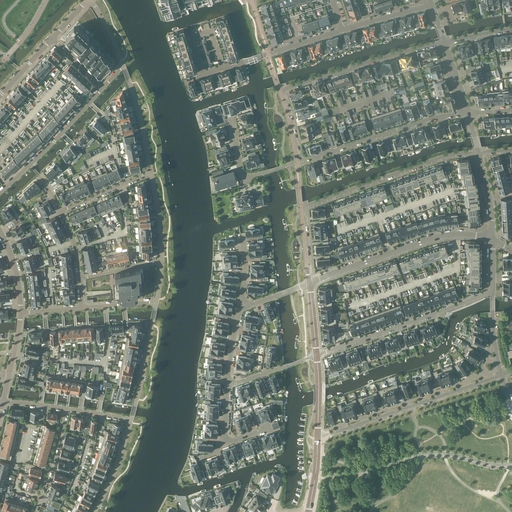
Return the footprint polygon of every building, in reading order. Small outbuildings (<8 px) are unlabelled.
[(159,0),(160,1),(162,8),(162,9),(163,9),(164,15),(166,15),(167,14),(170,13),(182,10),(182,9),(209,0),(159,0)] [(291,8),(288,0),(282,0),(286,10),(291,8)] [(390,0),(383,2),(385,9),(394,7),(391,0),(390,0)] [(471,10),(468,1),(467,0),(462,2),(459,3),(451,6),(454,13),(462,10),(461,7),(463,7),(465,12),(471,10)] [(491,8),(489,0),(484,0),(484,1),(481,2),(481,3),(482,10),(483,10),(491,8)] [(489,0),(491,8),(491,9),(497,8),(496,6),(500,5),(499,0),(489,0)] [(359,6),(358,1),(359,1),(347,5),(348,9),(359,6)] [(275,8),(274,2),(271,3),(271,2),(266,4),(261,5),(261,6),(261,7),(262,12),(275,8)] [(385,9),(383,2),(374,5),(376,12),(385,9)] [(358,7),(359,6),(348,9),(350,14),(360,11),(358,7)] [(277,13),(275,8),(262,12),(264,17),(277,13)] [(361,16),(360,11),(350,14),(351,19),(361,16)] [(427,24),(424,12),(418,14),(419,16),(420,20),(416,21),(417,26),(427,24)] [(277,13),(264,17),(265,22),(266,22),(279,18),(278,18),(277,18),(276,14),(277,13)] [(331,26),(327,14),(321,15),(325,28),(331,26)] [(325,28),(321,15),(321,17),(317,18),(320,29),(325,28)] [(221,18),(216,20),(217,23),(217,24),(218,24),(218,26),(231,22),(229,16),(225,17),(225,16),(225,17),(224,16),(222,17),(222,18),(221,18)] [(417,26),(416,21),(413,22),(411,16),(406,17),(405,17),(408,29),(417,26)] [(408,29),(405,17),(401,18),(400,19),(401,25),(398,25),(399,32),(400,32),(399,31),(408,29)] [(280,23),(279,18),(266,22),(267,28),(280,23)] [(320,29),(317,18),(316,18),(317,19),(312,21),(315,31),(320,29)] [(310,33),(306,20),(301,22),(304,34),(310,33)] [(315,31),(312,21),(307,22),(306,20),(310,33),(315,31)] [(399,32),(398,25),(394,26),(393,21),(390,21),(389,21),(387,22),(390,35),(396,33),(399,32)] [(231,22),(218,26),(220,32),(233,28),(231,22)] [(390,35),(387,22),(384,22),(384,23),(381,24),(383,29),(379,30),(381,37),(390,35)] [(282,29),(280,23),(267,28),(268,31),(269,32),(269,33),(282,29)] [(77,51),(77,52),(90,38),(77,26),(66,39),(79,50),(77,51)] [(381,37),(379,30),(376,31),(374,26),(369,27),(368,27),(372,39),(381,36),(381,37)] [(372,39),(368,27),(363,29),(365,35),(361,36),(363,41),(366,40),(372,39)] [(233,28),(220,32),(220,33),(221,35),(221,36),(222,38),(235,34),(233,28)] [(282,34),(281,29),(282,29),(269,33),(270,38),(282,34)] [(175,37),(175,39),(185,36),(185,34),(184,30),(178,31),(175,32),(174,33),(173,33),(173,34),(174,34),(175,37),(174,37),(175,37)] [(363,41),(361,36),(358,37),(356,31),(351,33),(350,33),(354,44),(359,42),(363,41)] [(354,44),(350,33),(346,34),(345,35),(346,40),(343,41),(345,48),(345,47),(348,46),(354,44)] [(235,34),(222,38),(224,44),(237,40),(235,34)] [(284,39),(282,34),(270,38),(271,38),(272,43),(273,43),(273,44),(278,42),(283,41),(283,40),(284,39)] [(185,36),(175,39),(176,41),(176,42),(177,45),(188,42),(187,42),(185,36)] [(345,48),(343,41),(340,42),(338,37),(335,38),(335,37),(332,38),(336,51),(342,49),(345,48)] [(90,38),(77,52),(90,63),(88,64),(89,64),(101,51),(89,40),(90,38)] [(336,51),(332,38),(329,39),(329,40),(326,40),(328,46),(325,47),(327,53),(335,50),(336,51)] [(483,40),(486,51),(492,50),(490,39),(483,40)] [(237,40),(224,44),(224,46),(225,47),(226,50),(225,50),(239,46),(237,40)] [(480,52),(486,51),(483,40),(477,41),(478,46),(474,47),(476,53),(480,53),(480,52)] [(179,51),(189,48),(189,46),(187,42),(188,42),(177,45),(177,46),(179,51)] [(327,53),(325,47),(322,48),(320,43),(314,44),(318,56),(323,54),(327,53)] [(468,43),(464,45),(468,56),(468,58),(476,55),(474,49),(472,49),(470,44),(468,44),(468,43)] [(318,56),(314,44),(308,46),(310,52),(307,53),(309,60),(309,58),(312,57),(318,56)] [(468,56),(464,45),(464,44),(458,46),(462,58),(468,56)] [(239,46),(225,50),(226,50),(226,51),(228,56),(240,52),(239,46)] [(50,53),(59,61),(63,57),(54,48),(50,53)] [(181,57),(191,54),(189,48),(179,51),(179,52),(181,57)] [(309,60),(307,53),(304,54),(302,48),(296,50),(300,62),(306,61),(309,60)] [(439,54),(437,49),(435,50),(435,49),(432,50),(427,51),(428,51),(424,52),(426,58),(432,57),(433,60),(437,59),(436,56),(437,56),(436,54),(439,54)] [(300,62),(296,50),(292,51),(290,52),(292,58),(289,59),(291,64),(299,61),(300,63),(300,62)] [(101,51),(89,64),(101,76),(112,64),(100,52),(101,51)] [(240,52),(228,56),(228,58),(229,62),(235,61),(235,60),(238,59),(238,60),(239,59),(240,59),(242,58),(240,52)] [(55,66),(59,61),(50,53),(46,57),(55,66)] [(183,63),(193,60),(192,57),(192,56),(191,54),(181,57),(181,58),(183,63)] [(291,64),(289,59),(286,60),(284,54),(278,56),(281,67),(287,65),(291,64)] [(409,56),(405,57),(408,67),(408,70),(417,67),(418,67),(416,61),(413,62),(411,55),(409,56)] [(46,57),(42,62),(51,70),(55,66),(46,57)] [(401,65),(398,66),(399,72),(403,71),(402,69),(408,67),(405,57),(401,57),(401,58),(399,58),(401,65)] [(396,59),(389,61),(393,74),(399,72),(398,66),(396,59)] [(184,67),(185,69),(195,66),(193,60),(183,63),(183,64),(184,67)] [(389,61),(384,62),(387,73),(388,75),(393,74),(389,61)] [(51,70),(42,62),(40,64),(38,66),(47,75),(51,70)] [(384,62),(378,64),(381,75),(387,73),(384,62)] [(434,65),(433,65),(427,67),(429,73),(430,72),(441,69),(439,63),(435,64),(435,65),(434,65)] [(67,77),(75,68),(71,64),(63,73),(67,77)] [(378,64),(372,66),(375,77),(381,75),(378,64)] [(471,72),(472,75),(473,77),(486,73),(484,67),(481,68),(480,64),(474,66),(476,70),(471,71),(471,72)] [(43,79),(47,75),(38,66),(34,71),(43,79)] [(195,68),(195,66),(185,69),(185,71),(185,72),(186,72),(187,75),(186,75),(187,76),(188,75),(188,76),(188,75),(191,74),(192,74),(197,72),(196,69),(196,68),(195,68)] [(238,74),(235,75),(236,80),(245,78),(245,76),(244,73),(243,71),(244,71),(243,71),(242,68),(243,68),(242,68),(242,66),(241,67),(240,67),(238,68),(237,68),(236,68),(238,74)] [(366,68),(364,69),(367,79),(368,81),(374,79),(370,66),(366,68)] [(67,77),(68,76),(72,80),(79,71),(75,68),(67,77)] [(362,69),(358,70),(361,81),(367,79),(364,69),(362,69)] [(441,69),(430,72),(432,78),(443,74),(441,69)] [(224,72),(227,83),(230,83),(230,82),(233,82),(233,81),(236,80),(235,75),(231,76),(230,70),(228,71),(227,71),(225,72),(224,72)] [(354,71),(352,72),(356,85),(362,83),(361,81),(358,70),(354,71)] [(43,79),(34,71),(30,75),(39,84),(39,83),(38,83),(42,79),(43,79)] [(76,82),(75,84),(83,75),(79,71),(72,80),(73,79),(76,82)] [(220,79),(217,80),(219,86),(222,85),(225,84),(227,83),(224,72),(223,72),(221,73),(220,73),(218,74),(220,79)] [(488,79),(486,73),(473,77),(474,79),(473,79),(475,83),(480,81),(481,85),(486,83),(485,79),(488,79)] [(347,75),(344,76),(347,87),(353,85),(350,74),(347,75)] [(35,88),(39,84),(30,75),(26,80),(35,88)] [(75,84),(79,88),(87,79),(83,75),(75,84)] [(206,78),(210,89),(212,88),(214,88),(215,87),(219,86),(217,80),(214,81),(212,76),(210,76),(209,76),(209,77),(207,77),(206,77),(206,78)] [(341,77),(338,78),(342,88),(347,87),(344,76),(340,77),(341,77)] [(202,85),(199,86),(201,93),(204,92),(210,90),(210,89),(206,78),(206,77),(206,78),(203,79),(203,78),(202,79),(203,79),(201,79),(202,85)] [(336,78),(332,79),(336,90),(342,88),(338,78),(336,79),(336,78)] [(91,82),(87,79),(79,88),(83,92),(91,82)] [(330,80),(326,81),(330,92),(336,90),(332,79),(332,80),(330,80)] [(25,80),(22,84),(29,90),(33,86),(25,80)] [(445,80),(433,84),(435,90),(447,86),(447,85),(446,82),(445,80)] [(190,83),(188,83),(189,84),(188,85),(189,85),(190,88),(189,88),(190,88),(190,90),(191,93),(192,96),(198,95),(198,94),(201,93),(199,86),(196,87),(195,84),(194,81),(193,82),(190,83),(190,82),(189,83),(190,83)] [(322,82),(318,83),(322,96),(328,94),(324,81),(322,82)] [(91,82),(83,92),(87,95),(96,86),(91,82)] [(314,84),(312,85),(314,92),(316,98),(322,96),(318,83),(314,84)] [(448,89),(447,86),(435,90),(437,95),(449,91),(449,90),(448,90),(449,89),(448,89)] [(19,87),(15,92),(24,100),(28,96),(19,87)] [(292,92),(289,93),(290,94),(289,94),(291,98),(291,99),(294,98),(295,98),(297,97),(303,95),(302,94),(303,94),(301,90),(301,89),(295,91),(295,90),(292,91),(292,92)] [(116,97),(117,99),(114,100),(116,104),(126,102),(122,91),(117,97),(116,97)] [(10,96),(20,105),(24,100),(15,92),(10,96)] [(77,106),(81,102),(72,94),(68,98),(77,106),(78,106),(77,106)] [(446,103),(454,100),(455,100),(453,96),(452,94),(450,95),(450,94),(442,97),(444,103),(446,103)] [(483,95),(473,96),(475,103),(478,102),(478,105),(479,105),(479,106),(483,105),(483,95)] [(6,101),(16,109),(20,105),(10,96),(6,101)] [(65,102),(74,110),(77,106),(68,98),(69,99),(66,103),(65,102)] [(306,99),(294,102),(296,108),(308,105),(306,99)] [(425,109),(426,112),(426,113),(427,112),(428,114),(432,112),(432,111),(433,111),(433,110),(429,100),(429,99),(423,101),(423,102),(424,105),(425,109)] [(231,102),(222,106),(224,114),(225,114),(231,112),(231,113),(231,114),(232,114),(237,113),(236,112),(239,111),(238,110),(246,107),(244,103),(243,100),(240,101),(239,101),(239,100),(232,102),(231,102)] [(458,110),(457,107),(456,107),(454,100),(446,103),(447,107),(449,106),(450,109),(451,112),(454,111),(458,110)] [(2,105),(12,113),(16,109),(6,101),(2,105)] [(416,101),(410,102),(411,106),(414,117),(420,115),(417,104),(416,101)] [(74,110),(65,102),(61,106),(70,114),(73,110),(74,110)] [(126,102),(116,104),(117,110),(115,111),(127,108),(126,102)] [(409,103),(401,105),(402,109),(404,117),(407,116),(408,119),(414,117),(411,106),(410,106),(409,103)] [(0,107),(0,110),(8,118),(12,113),(2,105),(0,107)] [(70,114),(61,106),(62,107),(59,111),(57,109),(66,118),(70,114)] [(219,107),(204,112),(209,127),(216,125),(213,115),(215,114),(215,115),(221,113),(219,107)] [(115,111),(117,117),(129,113),(127,108),(115,111)] [(404,120),(400,108),(394,110),(398,122),(404,120)] [(57,109),(53,113),(62,122),(66,118),(57,109)] [(304,110),(297,112),(297,114),(298,117),(299,119),(302,118),(305,117),(310,116),(310,114),(309,111),(309,109),(304,110)] [(398,122),(394,110),(388,112),(392,124),(398,122)] [(247,115),(239,118),(240,122),(239,122),(241,128),(253,124),(253,123),(252,119),(251,119),(251,118),(250,119),(249,115),(253,114),(252,111),(247,113),(247,115)] [(392,124),(388,112),(383,114),(387,126),(392,124)] [(117,117),(119,116),(121,122),(118,122),(118,123),(130,119),(129,113),(117,117)] [(387,126),(383,114),(377,116),(381,128),(387,126)] [(381,128),(377,116),(371,118),(375,129),(381,128)] [(61,123),(54,117),(50,121),(49,119),(48,119),(58,128),(61,123)] [(490,127),(489,118),(483,119),(483,121),(481,121),(483,128),(489,127),(490,127)] [(45,123),(54,132),(58,128),(48,119),(45,123)] [(96,119),(90,126),(100,136),(106,128),(96,119)] [(130,119),(118,123),(120,128),(132,125),(130,119)] [(358,122),(362,134),(368,132),(364,120),(358,122)] [(459,131),(463,130),(460,121),(459,121),(455,122),(449,124),(450,126),(446,128),(449,135),(452,134),(451,131),(458,129),(459,131)] [(358,122),(353,124),(357,135),(362,134),(358,122)] [(45,123),(46,125),(43,129),(41,127),(50,135),(54,132),(45,123)] [(302,131),(302,132),(315,129),(314,123),(301,126),(301,127),(300,127),(301,131),(302,131)] [(351,137),(357,135),(353,124),(347,126),(351,137)] [(444,127),(441,129),(439,124),(432,126),(433,129),(432,129),(433,132),(434,132),(436,137),(442,135),(443,137),(447,135),(444,127)] [(132,125),(120,128),(122,134),(134,131),(132,125)] [(345,125),(338,127),(343,140),(344,140),(344,141),(348,139),(348,138),(349,138),(345,125)] [(47,140),(50,135),(41,127),(37,131),(47,140)] [(216,128),(205,132),(206,135),(210,134),(213,140),(214,140),(214,141),(216,140),(217,144),(224,142),(222,137),(225,136),(223,131),(221,132),(220,130),(217,131),(216,128)] [(420,129),(417,130),(421,141),(420,141),(421,143),(427,141),(431,140),(428,132),(425,133),(423,128),(419,129),(420,129)] [(317,136),(315,129),(302,132),(302,133),(303,137),(303,139),(317,136)] [(421,141),(417,130),(415,131),(412,132),(411,132),(413,137),(410,138),(412,144),(415,143),(420,141),(421,141)] [(81,137),(78,140),(79,141),(76,143),(82,148),(87,143),(86,142),(91,136),(87,132),(86,133),(85,133),(82,136),(81,137)] [(328,134),(329,136),(331,142),(332,145),(333,145),(337,144),(338,143),(337,140),(338,140),(337,137),(336,137),(335,132),(333,133),(333,132),(329,133),(329,134),(328,134)] [(32,136),(41,145),(45,142),(37,133),(32,136)] [(122,136),(123,142),(135,140),(134,133),(122,136)] [(253,133),(244,136),(245,139),(242,139),(245,149),(255,146),(254,142),(256,141),(253,133)] [(412,144),(410,138),(406,139),(405,134),(404,134),(401,135),(399,136),(403,148),(408,146),(408,147),(412,146),(412,144)] [(37,149),(41,145),(32,136),(29,140),(37,149)] [(403,148),(399,136),(397,137),(393,138),(394,143),(391,144),(390,144),(392,151),(393,151),(394,152),(397,150),(403,148)] [(37,149),(29,140),(25,144),(33,153),(37,149)] [(123,142),(124,148),(136,145),(135,140),(123,142)] [(377,143),(381,155),(391,152),(389,145),(385,146),(384,141),(377,143)] [(26,146),(22,149),(29,156),(33,153),(25,144),(24,144),(26,146)] [(322,149),(323,149),(321,144),(320,144),(310,147),(309,147),(308,148),(310,154),(311,153),(312,153),(315,152),(319,151),(322,150),(322,149)] [(138,151),(136,145),(124,148),(125,154),(138,151)] [(218,149),(219,152),(217,153),(219,158),(221,165),(231,162),(229,155),(228,149),(227,150),(226,146),(218,149)] [(363,151),(361,151),(362,155),(364,154),(366,160),(376,157),(374,150),(371,151),(369,146),(362,148),(363,151)] [(80,156),(82,153),(78,149),(76,152),(70,147),(63,155),(62,156),(69,162),(69,161),(77,153),(80,156)] [(25,160),(29,156),(22,149),(18,153),(18,152),(17,152),(25,160)] [(255,151),(250,153),(251,156),(248,157),(249,160),(246,162),(248,168),(252,167),(252,168),(256,167),(256,166),(257,165),(255,161),(260,159),(258,153),(256,154),(255,151)] [(360,162),(358,155),(355,156),(353,151),(347,153),(351,165),(360,162)] [(13,156),(21,164),(25,160),(17,152),(13,156)] [(351,165),(347,153),(341,155),(342,159),(339,160),(341,167),(342,168),(345,167),(345,166),(348,166),(351,165)] [(341,167),(339,160),(336,161),(335,157),(329,159),(328,159),(333,172),(332,169),(338,168),(341,167)] [(13,159),(9,163),(15,169),(19,165),(13,159)] [(333,172),(328,159),(323,161),(324,166),(321,167),(323,173),(326,172),(327,174),(333,172)] [(15,169),(9,163),(5,166),(11,173),(15,169)] [(47,173),(53,178),(61,168),(56,163),(55,164),(54,163),(52,166),(53,167),(47,173)] [(141,169),(140,163),(127,165),(129,171),(126,172),(128,175),(136,171),(136,170),(141,169)] [(311,178),(321,174),(318,167),(315,168),(314,164),(310,165),(307,166),(307,169),(311,178)] [(438,167),(435,168),(439,178),(445,176),(441,165),(438,167)] [(7,177),(11,173),(5,166),(1,170),(7,177)] [(435,168),(435,167),(431,168),(432,169),(429,170),(432,181),(433,180),(432,179),(438,177),(439,178),(435,168)] [(112,171),(116,180),(122,178),(118,169),(112,171)] [(223,169),(212,172),(213,177),(215,176),(216,178),(215,179),(216,180),(218,188),(228,185),(228,184),(231,183),(236,182),(232,171),(233,170),(224,173),(223,169)] [(429,170),(428,169),(425,170),(425,171),(422,172),(426,183),(432,181),(429,170)] [(108,173),(107,172),(112,182),(116,180),(112,171),(108,173)] [(472,171),(470,171),(460,173),(461,179),(463,178),(473,177),(472,171)] [(102,173),(107,184),(112,182),(107,172),(102,174),(102,173)] [(426,183),(422,172),(419,174),(416,175),(419,184),(425,182),(426,183)] [(102,187),(107,184),(102,173),(97,175),(102,187)] [(91,177),(96,189),(102,187),(97,175),(91,177)] [(419,184),(416,175),(413,176),(409,177),(413,189),(413,186),(419,184)] [(413,189),(409,177),(406,178),(403,179),(407,191),(413,189)] [(407,191),(403,179),(400,180),(396,182),(400,193),(407,191)] [(84,194),(89,192),(84,181),(79,183),(84,194)] [(84,181),(89,192),(94,190),(90,181),(85,183),(84,181)] [(24,191),(30,198),(40,188),(34,182),(30,186),(30,185),(28,188),(24,191)] [(137,193),(146,191),(144,182),(137,185),(138,192),(137,192),(137,193)] [(400,193),(396,182),(393,183),(390,184),(393,193),(399,191),(400,193)] [(74,185),(79,197),(84,194),(79,183),(78,183),(79,185),(75,187),(74,185)] [(74,199),(79,197),(74,185),(69,187),(74,199)] [(380,188),(378,188),(377,188),(381,199),(388,197),(384,186),(380,187),(380,188)] [(69,190),(65,192),(69,201),(74,199),(69,187),(68,188),(69,190)] [(377,188),(378,188),(377,187),(374,189),(374,190),(371,191),(375,202),(375,200),(381,198),(381,199),(377,188)] [(371,191),(371,190),(367,191),(368,192),(365,193),(364,193),(369,205),(374,203),(375,202),(371,191)] [(137,200),(147,199),(146,191),(137,193),(138,200),(137,200)] [(64,203),(69,201),(65,192),(60,194),(64,203)] [(369,205),(364,193),(361,194),(358,195),(362,207),(362,206),(368,204),(368,205),(369,205)] [(123,203),(126,202),(124,197),(121,199),(119,194),(113,197),(119,208),(124,206),(123,203)] [(266,204),(265,199),(264,194),(260,195),(260,196),(252,197),(252,195),(248,196),(247,194),(241,195),(242,197),(240,197),(237,198),(236,198),(237,205),(238,205),(239,205),(240,209),(241,209),(242,209),(243,210),(245,209),(245,208),(246,208),(253,207),(253,206),(259,205),(262,205),(266,204)] [(362,207),(358,195),(355,196),(355,197),(352,198),(351,198),(356,209),(359,208),(362,207)] [(113,210),(119,208),(113,197),(108,199),(113,210)] [(356,209),(351,198),(349,199),(345,200),(349,211),(355,208),(355,210),(356,209)] [(108,199),(103,201),(108,213),(113,210),(108,199)] [(147,199),(137,200),(138,207),(136,207),(136,208),(148,206),(147,199)] [(349,211),(345,200),(342,201),(339,202),(338,202),(342,213),(349,211)] [(47,201),(38,205),(41,210),(50,206),(47,201)] [(97,204),(102,215),(108,213),(103,201),(97,204)] [(342,213),(338,202),(336,204),(332,205),(336,215),(342,213)] [(93,215),(98,213),(94,205),(89,207),(93,215)] [(50,206),(41,210),(44,216),(53,211),(50,206)] [(88,217),(93,215),(89,207),(84,209),(88,217)] [(320,219),(326,219),(325,208),(320,209),(316,209),(312,209),(312,211),(312,212),(312,215),(313,215),(313,217),(320,216),(320,219)] [(83,219),(88,217),(84,209),(80,211),(83,219)] [(75,213),(79,221),(83,219),(80,211),(75,213)] [(5,218),(9,224),(11,222),(13,225),(15,223),(11,218),(13,215),(10,213),(5,218)] [(74,224),(79,221),(75,213),(70,215),(74,224)] [(47,228),(58,222),(55,217),(44,222),(47,228)] [(436,228),(433,217),(427,219),(428,220),(431,230),(436,228)] [(327,230),(327,224),(325,224),(325,220),(319,221),(319,224),(314,225),(314,226),(313,226),(314,229),(315,229),(315,231),(327,230)] [(431,230),(428,220),(422,222),(425,232),(431,230)] [(411,224),(411,221),(405,223),(406,226),(410,236),(413,235),(413,234),(415,234),(411,224)] [(58,222),(47,228),(49,233),(61,228),(58,222)] [(417,223),(417,222),(411,224),(415,234),(417,233),(417,234),(420,233),(420,232),(417,223)] [(425,232),(422,222),(417,223),(420,232),(420,233),(425,232)] [(21,226),(12,230),(15,235),(23,231),(21,226)] [(401,227),(401,226),(396,228),(400,240),(403,238),(404,237),(401,227)] [(406,226),(401,227),(404,237),(406,237),(410,236),(406,226)] [(49,233),(52,238),(63,233),(61,228),(49,233)] [(259,228),(245,230),(246,237),(256,235),(257,238),(262,237),(262,235),(259,235),(259,228)] [(400,240),(396,228),(390,230),(391,231),(394,241),(396,240),(396,241),(400,240)] [(80,238),(91,234),(89,229),(78,233),(80,238)] [(328,240),(327,230),(315,231),(315,233),(315,234),(314,234),(315,237),(320,237),(321,240),(328,240)] [(391,231),(386,233),(389,243),(393,242),(392,242),(394,241),(391,231)] [(66,239),(63,233),(52,238),(52,239),(54,238),(57,243),(66,239)] [(383,245),(378,233),(373,235),(374,237),(377,247),(383,245)] [(80,238),(82,243),(91,240),(89,235),(91,234),(80,238)] [(17,241),(20,247),(31,242),(29,237),(17,241)] [(374,237),(369,239),(372,249),(375,248),(377,247),(374,237)] [(220,247),(218,247),(218,251),(224,250),(223,247),(234,246),(233,239),(220,241),(220,247)] [(364,241),(364,240),(363,239),(358,241),(358,242),(362,252),(365,251),(367,250),(364,241)] [(372,249),(369,239),(364,240),(364,241),(367,250),(369,250),(370,249),(372,249)] [(257,243),(248,244),(249,250),(260,249),(260,243),(262,243),(262,240),(256,240),(257,243)] [(329,251),(328,241),(322,241),(322,245),(316,246),(316,247),(315,248),(315,251),(316,251),(316,253),(320,252),(324,252),(329,251)] [(20,247),(22,253),(31,249),(29,244),(31,243),(31,242),(20,247)] [(358,242),(354,244),(353,244),(357,254),(360,253),(361,253),(362,252),(358,242)] [(353,244),(354,244),(353,243),(348,245),(352,256),(355,255),(355,254),(357,254),(353,244)] [(448,256),(444,244),(441,246),(438,246),(438,247),(442,257),(441,257),(442,258),(448,256)] [(343,247),(343,246),(343,245),(337,247),(338,251),(339,254),(341,259),(342,259),(345,258),(347,257),(343,247)] [(352,256),(348,245),(343,246),(343,247),(347,257),(347,258),(350,256),(352,256)] [(438,247),(438,246),(434,247),(434,248),(431,249),(435,259),(441,257),(442,257),(438,247)] [(260,249),(249,250),(250,257),(258,256),(258,259),(264,258),(263,255),(261,255),(260,249)] [(435,259),(431,249),(429,250),(428,250),(425,251),(429,262),(435,259)] [(152,250),(140,251),(142,251),(143,259),(153,257),(152,250)] [(425,251),(422,252),(422,251),(418,253),(418,254),(418,253),(422,264),(429,262),(425,251)] [(227,252),(221,253),(221,256),(224,256),(224,262),(236,261),(235,255),(227,255),(227,252)] [(418,253),(418,254),(416,254),(415,254),(412,256),(416,266),(422,264),(418,253)] [(330,265),(329,255),(323,255),(324,259),(317,259),(317,261),(316,261),(316,265),(318,265),(318,266),(321,266),(325,266),(330,265)] [(38,261),(35,262),(34,256),(24,258),(26,264),(38,261)] [(416,266),(412,256),(409,257),(409,256),(405,257),(405,258),(409,268),(416,266)] [(405,258),(403,259),(399,260),(403,271),(409,268),(405,258)] [(27,270),(39,267),(38,261),(26,264),(27,270)] [(224,268),(222,268),(222,271),(227,271),(227,268),(236,268),(236,261),(224,262),(224,268)] [(400,271),(396,261),(392,262),(390,263),(389,263),(393,274),(400,271)] [(259,265),(250,265),(251,271),(262,271),(262,265),(264,265),(264,262),(259,262),(259,265)] [(389,263),(390,263),(389,262),(386,263),(386,264),(383,265),(387,276),(386,276),(387,277),(394,275),(393,274),(389,263)] [(383,265),(383,264),(379,266),(379,267),(377,268),(376,268),(380,278),(386,276),(387,276),(383,265)] [(141,268),(115,274),(116,279),(118,279),(119,295),(122,295),(122,300),(135,299),(135,293),(137,293),(137,288),(140,288),(139,277),(141,277),(141,268)] [(380,278),(376,268),(373,269),(370,270),(374,280),(380,278)] [(374,280),(370,270),(367,271),(367,270),(363,271),(363,272),(367,283),(373,281),(374,280)] [(262,271),(251,271),(251,277),(259,277),(259,280),(265,280),(265,277),(262,277),(262,271)] [(363,272),(360,273),(354,276),(357,275),(361,285),(367,283),(363,272)] [(222,273),(222,276),(225,276),(224,282),(237,283),(238,277),(227,276),(228,273),(222,273)] [(357,275),(354,276),(354,275),(350,276),(350,277),(354,287),(361,285),(357,275)] [(354,287),(350,277),(348,278),(344,279),(345,283),(347,289),(348,290),(354,287)] [(248,285),(247,292),(261,294),(262,287),(264,287),(264,284),(259,284),(259,287),(248,285)] [(220,285),(220,288),(222,289),(221,295),(234,298),(236,291),(225,289),(226,286),(220,285)] [(448,287),(449,288),(453,299),(455,298),(458,297),(454,285),(448,287)] [(333,294),(333,288),(327,288),(327,287),(323,287),(323,288),(319,289),(319,293),(320,293),(320,295),(333,294)] [(449,288),(444,290),(448,301),(450,300),(453,299),(449,288)] [(439,292),(439,290),(433,292),(434,295),(438,304),(443,303),(439,292)] [(448,301),(444,290),(439,292),(443,303),(445,302),(448,301)] [(0,305),(1,306),(1,301),(10,300),(10,299),(10,297),(9,297),(9,296),(9,293),(4,293),(4,292),(0,292),(0,305)] [(75,300),(74,294),(62,295),(63,301),(68,300),(68,302),(72,302),(72,300),(75,300)] [(334,300),(333,294),(320,295),(320,297),(320,301),(325,301),(326,304),(332,304),(331,300),(334,300)] [(429,296),(428,294),(423,296),(423,297),(427,308),(430,307),(432,306),(429,296)] [(434,295),(429,296),(432,306),(438,304),(434,295)] [(423,297),(418,299),(419,300),(422,310),(426,309),(427,308),(423,297)] [(219,298),(218,301),(221,301),(220,307),(231,310),(232,303),(224,302),(224,299),(219,298)] [(419,300),(414,302),(417,312),(419,311),(422,310),(419,300)] [(417,312),(414,302),(409,304),(412,313),(415,312),(417,312)] [(269,304),(263,306),(267,316),(264,317),(266,322),(269,321),(268,319),(274,317),(269,304)] [(333,313),(332,304),(326,304),(326,308),(321,308),(321,309),(321,312),(322,314),(333,313)] [(412,313),(409,304),(403,305),(407,315),(412,313)] [(400,305),(395,307),(399,319),(401,318),(404,317),(400,305)] [(216,313),(215,316),(221,317),(221,314),(230,316),(231,310),(220,307),(218,313),(216,313)] [(399,319),(395,307),(390,309),(394,321),(396,320),(399,319)] [(394,321),(390,309),(384,311),(389,323),(391,322),(394,321)] [(0,320),(4,320),(8,320),(7,310),(0,310),(0,320)] [(389,323),(384,311),(379,312),(384,324),(389,323)] [(384,324),(379,312),(374,314),(378,326),(384,324)] [(335,313),(333,313),(322,314),(322,317),(321,317),(321,320),(322,320),(322,321),(327,320),(328,324),(334,323),(336,323),(335,313)] [(378,326),(374,314),(369,316),(373,328),(376,327),(378,326)] [(246,315),(245,321),(256,323),(257,317),(246,315)] [(373,328),(369,316),(364,318),(368,330),(372,329),(373,328)] [(215,318),(214,321),(217,322),(216,327),(227,330),(228,324),(220,322),(220,319),(215,318)] [(368,330),(364,318),(359,320),(363,332),(365,331),(368,330)] [(363,332),(359,320),(354,321),(354,323),(354,322),(358,333),(363,332)] [(245,321),(243,327),(252,329),(251,332),(256,333),(257,330),(255,329),(256,323),(245,321)] [(472,327),(471,331),(477,333),(478,329),(485,331),(486,328),(487,324),(483,323),(483,322),(480,321),(479,322),(475,321),(474,325),(474,327),(472,327)] [(354,322),(354,323),(349,324),(351,329),(353,335),(358,333),(354,322)] [(133,331),(140,333),(142,323),(134,324),(133,331)] [(337,332),(336,326),(334,326),(334,323),(328,324),(328,327),(323,328),(323,331),(323,334),(337,332)] [(441,334),(439,328),(436,330),(434,324),(433,324),(430,325),(428,326),(432,338),(441,334)] [(124,334),(124,331),(123,325),(111,326),(112,332),(118,332),(118,334),(124,334)] [(432,338),(428,326),(426,327),(425,327),(422,328),(424,335),(421,336),(423,342),(432,339),(432,338)] [(212,333),(211,336),(217,337),(217,334),(226,336),(227,330),(216,327),(214,333),(212,333)] [(423,342),(421,336),(418,337),(415,330),(415,331),(415,330),(414,330),(411,331),(412,332),(409,332),(413,344),(414,345),(423,342)] [(51,340),(47,340),(48,347),(52,346),(51,344),(57,343),(56,331),(50,332),(51,340)] [(127,337),(127,338),(139,340),(140,333),(133,331),(132,331),(131,338),(127,337)] [(29,333),(27,341),(37,340),(37,342),(37,332),(29,333)] [(42,332),(37,332),(37,342),(46,342),(45,337),(43,337),(42,332)] [(337,333),(337,332),(323,334),(324,336),(323,336),(323,340),(328,340),(328,341),(332,341),(332,339),(338,339),(337,333)] [(413,344),(409,332),(407,333),(407,332),(404,333),(404,334),(404,335),(406,341),(403,343),(405,348),(408,347),(408,346),(413,344)] [(242,335),(241,341),(252,343),(253,337),(256,338),(256,335),(251,334),(250,337),(242,335)] [(472,342),(471,345),(477,347),(478,344),(484,346),(485,344),(486,345),(487,341),(486,341),(486,339),(483,338),(479,337),(473,335),(471,341),(472,342)] [(393,338),(391,339),(395,351),(395,350),(401,349),(401,350),(405,348),(403,343),(399,344),(397,337),(393,338)] [(126,343),(138,346),(139,340),(127,338),(126,343)] [(211,339),(210,342),(213,343),(212,349),(223,350),(224,344),(216,343),(216,340),(211,339)] [(395,351),(391,339),(389,340),(386,341),(385,341),(388,348),(384,349),(386,355),(396,352),(395,351),(395,350),(395,351)] [(241,341),(239,348),(248,349),(247,352),(253,353),(253,350),(251,349),(252,343),(241,341)] [(126,343),(124,349),(137,352),(138,346),(126,343)] [(386,355),(384,349),(381,350),(379,343),(378,343),(375,344),(375,345),(373,345),(377,357),(382,355),(383,356),(386,355)] [(377,357),(373,345),(371,346),(370,346),(370,345),(367,346),(367,347),(369,354),(366,355),(368,361),(372,360),(371,359),(377,357)] [(470,359),(469,360),(472,361),(473,361),(476,363),(476,362),(477,363),(479,361),(478,360),(480,357),(474,353),(476,350),(468,345),(466,349),(467,350),(464,355),(470,359)] [(30,348),(27,347),(26,353),(31,354),(30,358),(38,359),(40,351),(30,348)] [(266,347),(265,352),(268,353),(266,363),(273,365),(275,351),(269,350),(269,348),(266,347)] [(123,355),(136,358),(137,352),(124,349),(123,355)] [(208,354),(208,357),(213,358),(214,355),(222,357),(223,350),(212,349),(211,355),(208,354)] [(354,351),(352,352),(356,365),(366,361),(364,356),(360,357),(358,350),(357,350),(357,349),(354,350),(354,351)] [(348,361),(345,362),(347,368),(356,365),(352,352),(350,353),(349,352),(346,353),(347,354),(346,354),(348,361)] [(238,356),(237,362),(248,364),(249,358),(252,358),(252,355),(247,354),(246,357),(238,356)] [(136,358),(123,355),(122,361),(134,363),(135,361),(136,361),(136,358)] [(335,358),(334,358),(338,371),(347,368),(345,362),(342,363),(339,356),(336,358),(335,358)] [(330,367),(327,369),(329,374),(338,371),(334,358),(331,359),(331,358),(328,359),(328,360),(328,361),(330,367)] [(464,374),(465,373),(466,374),(470,372),(469,371),(470,370),(468,367),(466,364),(463,359),(454,365),(458,370),(461,369),(464,374)] [(23,363),(22,367),(36,370),(38,361),(32,360),(31,363),(25,361),(24,363),(23,363)] [(122,361),(121,367),(133,369),(134,363),(122,361)] [(207,361),(207,364),(209,364),(209,370),(221,371),(221,364),(212,364),(213,361),(207,361)] [(237,362),(236,369),(245,370),(244,373),(249,373),(250,370),(248,370),(248,364),(237,362)] [(442,369),(443,371),(447,383),(450,382),(453,381),(450,372),(453,371),(451,365),(442,369)] [(33,379),(36,370),(22,367),(21,371),(22,371),(22,373),(28,375),(28,377),(33,379)] [(121,367),(120,372),(132,375),(133,369),(121,367)] [(206,376),(206,379),(211,379),(212,377),(220,377),(221,371),(209,370),(209,376),(206,376)] [(443,371),(437,373),(437,370),(433,372),(435,378),(438,376),(441,385),(444,384),(447,383),(443,371)] [(118,378),(131,381),(132,375),(120,372),(118,378)] [(421,378),(422,379),(426,392),(432,390),(429,380),(432,379),(430,373),(427,374),(427,376),(421,378)] [(52,389),(54,377),(48,376),(46,388),(52,389)] [(275,376),(269,378),(273,388),(270,389),(272,394),(275,393),(274,390),(280,388),(275,376)] [(26,379),(21,378),(20,379),(19,379),(18,384),(19,385),(19,386),(24,387),(24,386),(30,387),(31,383),(38,385),(39,380),(29,378),(29,380),(25,379),(26,379)] [(129,387),(131,381),(118,378),(117,384),(129,387)] [(422,379),(416,381),(416,378),(412,380),(414,385),(417,384),(420,394),(426,392),(422,379)] [(78,380),(76,393),(82,394),(84,381),(78,380)] [(262,380),(255,383),(260,395),(266,393),(267,396),(270,394),(268,389),(265,390),(262,380)] [(206,381),(206,384),(208,384),(208,390),(219,391),(220,384),(211,384),(211,381),(206,381)] [(91,395),(93,383),(88,382),(85,394),(91,395)] [(398,385),(400,391),(404,389),(406,396),(407,395),(408,396),(412,395),(411,394),(413,393),(411,390),(412,390),(410,386),(409,382),(403,385),(402,383),(398,385)] [(397,384),(388,387),(392,401),(395,400),(395,401),(398,399),(395,391),(399,390),(397,384)] [(249,385),(243,387),(247,398),(253,396),(253,398),(256,397),(254,392),(252,393),(249,385)] [(243,387),(237,389),(241,400),(247,398),(243,387)] [(392,401),(388,387),(378,390),(380,396),(384,395),(387,403),(390,402),(392,401)] [(129,390),(129,389),(122,388),(122,389),(119,388),(116,399),(123,400),(127,401),(127,400),(126,400),(129,390)] [(205,396),(205,399),(210,399),(210,397),(219,397),(219,391),(208,390),(207,396),(205,396)] [(373,394),(367,396),(372,409),(375,408),(378,407),(375,399),(378,398),(376,392),(372,393),(373,394)] [(372,409),(367,396),(362,398),(361,397),(358,398),(360,404),(363,403),(366,411),(369,410),(372,409)] [(346,403),(347,404),(351,417),(357,415),(354,406),(358,405),(355,399),(352,400),(352,401),(346,403)] [(205,401),(204,405),(207,405),(207,411),(218,411),(218,405),(210,405),(210,402),(205,401)] [(347,404),(341,406),(341,404),(337,405),(339,411),(342,410),(345,419),(346,419),(351,417),(347,404)] [(270,406),(264,409),(268,420),(274,417),(270,406)] [(335,407),(331,408),(332,409),(329,410),(329,411),(325,412),(327,416),(328,419),(329,423),(330,423),(332,422),(332,421),(333,421),(336,420),(334,416),(334,414),(337,413),(335,407)] [(258,408),(255,409),(257,414),(259,414),(262,422),(268,420),(264,409),(259,411),(258,408)] [(30,419),(39,420),(40,412),(31,411),(30,419)] [(204,417),(204,420),(209,420),(209,417),(218,418),(218,411),(207,411),(206,417),(204,417)] [(48,413),(47,419),(50,419),(49,422),(55,423),(56,420),(57,420),(58,414),(48,413)] [(248,417),(242,419),(246,429),(252,427),(249,419),(252,418),(250,413),(247,414),(248,417)] [(70,420),(68,429),(70,429),(71,426),(77,427),(78,417),(72,416),(72,420),(70,420)] [(78,417),(77,427),(85,429),(85,423),(83,422),(84,418),(78,417)] [(236,418),(233,419),(234,424),(237,424),(240,432),(246,429),(242,419),(236,421),(236,418)] [(20,420),(18,420),(18,421),(9,419),(7,425),(18,428),(20,420)] [(86,434),(89,434),(90,432),(96,433),(97,421),(91,420),(90,428),(87,427),(86,434)] [(118,435),(121,425),(118,424),(109,422),(108,425),(112,426),(110,432),(112,433),(118,435)] [(204,422),(203,425),(206,425),(205,431),(217,432),(217,425),(209,425),(209,422),(204,422)] [(6,431),(17,434),(18,428),(7,425),(6,431)] [(42,432),(53,435),(55,429),(46,427),(46,426),(45,425),(42,432)] [(4,437),(15,439),(17,434),(6,431),(4,437)] [(112,433),(110,432),(106,431),(104,437),(116,440),(118,435),(112,433)] [(203,437),(203,440),(208,440),(208,438),(217,438),(217,432),(205,431),(205,437),(203,437)] [(41,438),(52,441),(53,435),(42,432),(41,438)] [(76,443),(78,435),(72,433),(72,436),(66,434),(65,440),(76,443)] [(274,434),(268,436),(272,447),(278,445),(274,434)] [(268,436),(262,438),(265,446),(263,447),(265,452),(268,451),(267,449),(272,447),(268,436)] [(11,445),(14,445),(15,439),(4,437),(3,443),(11,445)] [(116,440),(104,437),(102,442),(114,446),(116,440)] [(39,444),(50,447),(52,441),(41,438),(39,444)] [(74,452),(76,443),(65,440),(63,446),(68,447),(68,450),(74,452)] [(255,440),(249,442),(253,453),(258,451),(259,453),(262,452),(260,447),(258,448),(255,440)] [(102,442),(100,448),(112,452),(114,446),(102,442)] [(197,442),(197,445),(199,445),(199,452),(212,452),(213,446),(203,445),(203,442),(197,442)] [(249,442),(243,444),(246,452),(243,453),(245,458),(248,457),(247,455),(253,453),(249,442)] [(14,445),(11,445),(3,443),(2,448),(13,451),(14,445)] [(37,450),(48,453),(50,447),(39,444),(37,450)] [(235,447),(229,449),(233,460),(239,458),(240,460),(243,459),(241,454),(238,455),(235,447)] [(6,456),(5,457),(5,458),(11,459),(13,451),(2,448),(0,455),(6,456)] [(112,452),(100,448),(98,453),(110,457),(112,452)] [(70,452),(62,450),(62,449),(60,456),(68,459),(71,459),(73,453),(70,452)] [(229,449),(223,451),(226,459),(223,460),(225,465),(228,464),(227,462),(233,460),(229,449)] [(36,455),(47,458),(48,453),(37,450),(36,455)] [(98,453),(96,458),(108,463),(108,462),(109,462),(110,460),(109,460),(110,457),(98,453)] [(36,455),(34,461),(34,463),(39,465),(40,463),(45,465),(47,458),(36,455)] [(108,463),(96,458),(94,464),(106,469),(108,463)] [(217,458),(211,461),(215,471),(221,469),(222,472),(225,471),(223,466),(220,467),(217,458)] [(67,460),(66,463),(59,461),(57,467),(70,471),(73,462),(67,460)] [(0,461),(0,466),(10,470),(8,469),(9,464),(0,461)] [(211,461),(205,463),(208,471),(206,472),(207,477),(210,476),(210,474),(215,471),(211,461)] [(28,467),(30,468),(29,473),(40,476),(42,471),(34,468),(35,465),(29,463),(28,467)] [(106,469),(94,464),(92,470),(104,474),(106,469)] [(197,464),(191,466),(196,479),(202,476),(202,479),(205,478),(203,473),(201,474),(197,464)] [(0,472),(9,475),(10,470),(0,466),(0,472)] [(92,470),(90,475),(101,480),(104,474),(92,470)] [(67,476),(55,473),(53,479),(65,482),(67,476)] [(276,483),(279,477),(273,473),(271,476),(267,474),(265,478),(264,477),(261,482),(263,483),(261,487),(263,488),(264,489),(266,489),(269,491),(271,492),(274,487),(275,488),(277,483),(276,483)] [(37,486),(39,480),(27,476),(25,482),(37,486)] [(99,483),(90,478),(87,483),(97,488),(99,483)] [(37,486),(25,482),(27,483),(26,488),(35,491),(37,486)] [(87,483),(84,488),(94,493),(95,493),(97,491),(96,490),(97,488),(87,483)] [(49,490),(61,494),(63,489),(51,485),(49,490)] [(214,497),(216,503),(222,501),(222,502),(222,503),(222,504),(226,502),(229,501),(229,499),(231,498),(229,492),(227,493),(225,489),(218,492),(220,495),(214,497)] [(57,499),(59,493),(49,490),(47,495),(57,499)] [(262,500),(264,497),(266,499),(268,495),(267,495),(264,493),(260,490),(258,493),(259,494),(257,497),(253,501),(252,503),(249,508),(254,511),(258,511),(260,510),(262,511),(264,508),(263,506),(265,503),(262,500)] [(82,496),(91,501),(94,496),(85,491),(82,496)] [(214,501),(211,492),(205,494),(207,500),(203,501),(202,499),(197,501),(198,503),(192,505),(194,510),(198,509),(199,511),(201,511),(204,511),(204,510),(208,508),(208,506),(207,503),(214,501)] [(79,501),(88,506),(91,501),(82,496),(79,501)] [(8,511),(12,500),(6,498),(2,510),(8,511)] [(12,500),(8,511),(14,511),(18,502),(12,500)] [(76,507),(85,511),(88,506),(79,501),(76,507)] [(18,502),(14,511),(20,511),(23,504),(18,502)]
